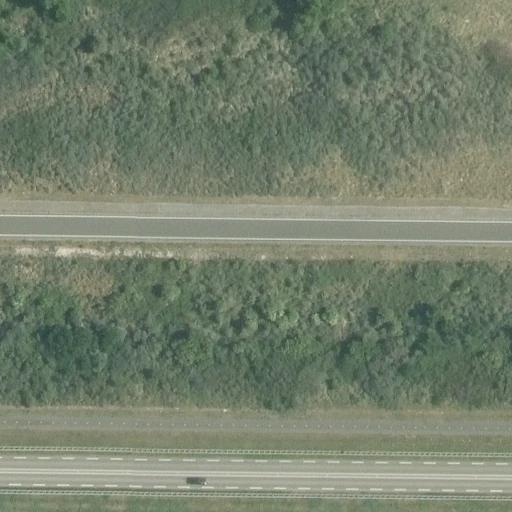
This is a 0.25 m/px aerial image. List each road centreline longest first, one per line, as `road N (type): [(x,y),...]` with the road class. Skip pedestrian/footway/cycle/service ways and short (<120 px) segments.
road 1 (primary): [(511,476),(0,468)]
road 2 (unclassified): [(0,229),(511,234)]
